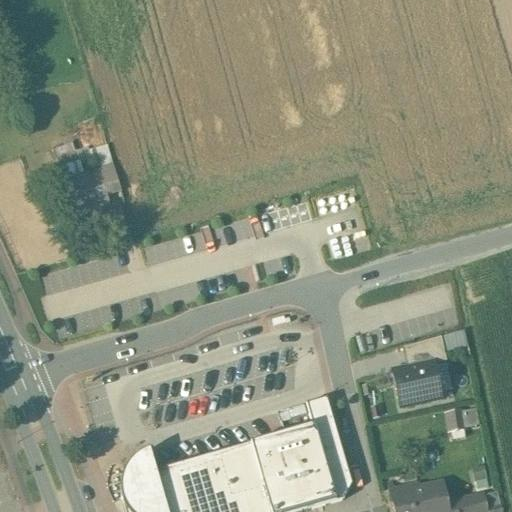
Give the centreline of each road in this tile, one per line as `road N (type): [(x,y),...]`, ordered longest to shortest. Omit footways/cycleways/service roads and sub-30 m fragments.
road 1 (unclassified): [(320,287),(18,377)]
road 2 (residential): [(320,287),(372,511)]
road 3 (unclassified): [(511,235),(320,287)]
road 4 (primary): [(18,377),(65,511)]
